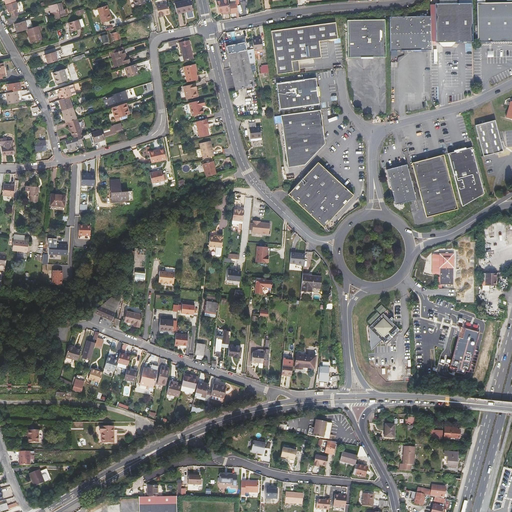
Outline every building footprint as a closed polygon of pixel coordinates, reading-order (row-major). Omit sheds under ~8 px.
[(190,0),(185,0),(174,2),(176,12),(185,10),(185,12),(192,10),(190,0)] [(217,2),(219,12),(223,12),(229,11),(227,0),(217,2)] [(430,17),(431,41),(436,41),(436,42),(438,42),(442,47),(451,47),(455,42),(465,41),(472,41),(472,3),(472,0),(459,1),(459,3),(435,4),(435,5),(430,5),(430,17)] [(9,12),(10,11),(12,17),(15,16),(19,15),(17,9),(19,9),(16,2),(6,5),(9,12)] [(169,12),(167,2),(155,5),(158,16),(163,15),(162,13),(164,13),(165,14),(168,13),(169,12)] [(511,2),(477,3),(478,38),(478,41),(511,40),(511,2)] [(60,17),(59,16),(67,14),(66,10),(63,11),(61,3),(49,6),(51,16),(55,15),(55,17),(60,17)] [(97,8),(102,23),(111,20),(106,5),(97,8)] [(430,17),(406,18),(407,51),(431,51),(431,41),(430,17)] [(407,51),(406,18),(390,18),(390,52),(407,51)] [(72,32),(82,29),(79,20),(70,22),(72,28),(71,28),(72,32)] [(24,21),(14,24),(17,32),(27,29),(24,21)] [(348,22),(348,59),(386,59),(386,21),(348,22)] [(294,72),(292,62),(297,61),(322,58),(320,42),(338,39),(336,23),(272,32),(277,74),(294,72)] [(38,27),(27,30),(30,37),(31,36),(33,43),(43,40),(38,27)] [(111,34),(113,41),(119,39),(117,32),(111,34)] [(107,34),(101,36),(102,42),(109,40),(107,34)] [(263,49),(262,39),(253,40),(254,50),(263,49)] [(183,55),(184,60),(184,61),(193,58),(189,40),(180,42),(183,55)] [(256,84),(255,63),(254,50),(253,40),(252,40),(249,41),(245,41),(226,45),(236,90),(257,86),(256,84)] [(125,56),(123,50),(113,53),(118,66),(130,62),(128,57),(126,58),(125,56)] [(54,52),(44,55),(47,64),(57,61),(54,52)] [(114,67),(118,66),(113,53),(110,54),(114,67)] [(136,69),(137,68),(135,64),(125,67),(128,78),(138,74),(136,69)] [(197,79),(195,71),(194,64),(183,67),(186,82),(197,79)] [(53,72),(56,84),(67,81),(63,69),(53,72)] [(319,105),(318,95),(317,88),(315,78),(276,84),(280,111),(319,105)] [(18,83),(7,85),(8,93),(18,91),(19,91),(18,83)] [(60,95),(58,95),(60,100),(68,97),(71,96),(75,95),(72,84),(68,86),(58,89),(59,93),(60,95)] [(183,86),(186,99),(197,96),(196,91),(195,92),(193,84),(183,86)] [(8,93),(6,93),(8,104),(20,102),(18,91),(8,93)] [(113,104),(122,101),(120,92),(105,97),(106,99),(111,98),(113,104)] [(60,100),(59,100),(62,111),(72,107),(68,97),(60,100)] [(202,106),(204,105),(203,99),(189,103),(192,115),(203,113),(202,106)] [(72,107),(62,111),(66,122),(67,122),(76,119),(72,107)] [(127,109),(126,109),(125,107),(113,111),(115,118),(129,114),(127,109)] [(306,165),(325,144),(324,139),(324,137),(320,110),(280,116),(287,167),(306,165)] [(206,125),(209,125),(207,119),(195,121),(199,137),(209,134),(207,128),(206,125)] [(495,120),(475,125),(483,156),(503,151),(498,132),(495,120)] [(77,123),(68,126),(70,133),(79,130),(77,123)] [(123,131),(121,123),(113,125),(116,132),(116,133),(123,131)] [(256,123),(249,123),(251,139),(261,137),(260,127),(256,127),(256,123)] [(104,135),(113,133),(110,126),(95,131),(90,132),(93,142),(104,138),(104,135)] [(65,140),(67,148),(68,148),(75,146),(79,145),(82,144),(82,146),(84,146),(81,135),(76,137),(71,138),(65,140)] [(7,141),(7,138),(0,138),(0,144),(2,144),(2,146),(2,147),(1,148),(1,155),(14,154),(12,140),(7,141)] [(47,150),(45,140),(34,141),(35,152),(47,150)] [(210,141),(199,143),(202,158),(213,156),(210,141)] [(472,147),(448,153),(462,206),(484,193),(472,147)] [(166,159),(165,156),(163,148),(149,151),(151,159),(151,162),(166,159)] [(443,154),(412,163),(426,217),(438,214),(458,209),(443,154)] [(213,161),(202,164),(206,177),(216,174),(214,168),(213,168),(213,166),(215,165),(213,161)] [(289,193),(288,194),(295,201),(324,227),(354,195),(342,184),(340,182),(332,182),(332,175),(318,162),(295,187),(289,193)] [(186,173),(189,171),(190,169),(189,166),(190,166),(190,165),(191,164),(191,163),(190,164),(189,163),(181,165),(183,171),(186,173)] [(406,164),(386,169),(395,204),(408,201),(416,199),(406,164)] [(150,173),(152,182),(164,180),(163,174),(162,170),(150,173)] [(81,185),(95,185),(95,174),(89,173),(89,174),(81,174),(81,185)] [(111,180),(112,202),(129,201),(128,192),(121,193),(120,180),(111,180)] [(10,183),(10,184),(5,183),(4,183),(2,194),(3,194),(13,195),(15,183),(10,183)] [(31,190),(30,201),(37,202),(38,187),(25,185),(25,190),(31,190)] [(51,194),(50,209),(64,210),(65,195),(51,194)] [(240,210),(233,209),(232,220),(239,221),(240,210)] [(253,222),(250,222),(249,232),(269,235),(270,224),(262,223),(262,224),(260,224),(260,223),(260,222),(254,221),(253,222)] [(84,225),(84,224),(79,224),(79,238),(90,239),(91,225),(84,225)] [(218,235),(210,234),(209,236),(208,246),(221,248),(222,236),(218,236),(218,235)] [(28,242),(24,241),(13,240),(12,250),(27,252),(28,242)] [(68,255),(68,245),(56,245),(53,244),(50,244),(50,255),(68,255)] [(268,247),(257,246),(256,262),(268,262),(268,255),(267,255),(268,247)] [(305,254),(291,252),(290,264),(296,264),(296,265),(303,266),(305,254)] [(454,253),(432,253),(432,274),(440,274),(440,284),(454,284),(454,253)] [(159,271),(158,282),(164,282),(167,282),(167,283),(173,283),(174,272),(175,268),(165,267),(165,271),(159,271)] [(226,270),(225,279),(238,281),(239,271),(230,270),(229,269),(227,269),(226,270)] [(63,285),(63,271),(54,271),(53,285),(63,285)] [(496,273),(486,273),(486,285),(496,286),(496,273)] [(322,276),(302,274),(300,291),(305,292),(306,287),(313,288),(320,289),(322,276)] [(267,278),(257,277),(256,293),(263,294),(263,287),(272,288),(273,280),(267,280),(267,278)] [(112,297),(94,313),(112,321),(120,301),(112,297)] [(206,302),(205,313),(215,314),(217,304),(206,302)] [(189,314),(194,314),(195,305),(182,304),(181,313),(186,313),(186,314),(189,314)] [(127,311),(124,322),(133,324),(133,326),(139,327),(142,314),(127,311)] [(383,313),(369,327),(371,350),(374,347),(381,339),(383,342),(397,327),(395,324),(391,321),(393,319),(391,318),(389,319),(383,313)] [(160,319),(159,330),(172,331),(173,320),(160,319)] [(479,332),(465,328),(462,338),(458,337),(449,368),(450,369),(450,370),(451,371),(452,372),(459,374),(459,373),(464,374),(465,371),(468,372),(476,342),(479,332)] [(229,331),(223,330),(222,336),(222,344),(229,344),(230,338),(228,338),(229,331)] [(186,346),(187,335),(175,334),(174,345),(178,346),(179,345),(186,346)] [(96,343),(95,347),(101,349),(104,340),(97,338),(96,343)] [(95,347),(96,343),(88,341),(82,358),(91,360),(95,347)] [(195,343),(193,358),(202,359),(205,345),(195,343)] [(69,346),(66,357),(78,361),(81,349),(69,346)] [(234,346),(229,346),(228,356),(233,356),(233,357),(240,358),(241,347),(234,347),(234,346)] [(131,355),(120,352),(118,358),(117,362),(128,365),(131,355)] [(264,354),(252,352),(251,362),(263,363),(264,354)] [(316,356),(296,354),(295,368),(302,369),(302,367),(314,368),(316,356)] [(114,358),(111,357),(108,356),(104,368),(115,371),(117,362),(118,358),(114,357),(114,358)] [(292,365),(282,364),(281,375),(291,376),(292,365)] [(151,368),(144,366),(140,384),(153,387),(157,372),(157,370),(151,368)] [(169,369),(161,367),(160,373),(157,384),(165,386),(169,369)] [(320,376),(319,381),(327,381),(329,367),(321,367),(320,376)] [(88,379),(99,382),(103,373),(100,372),(99,370),(96,369),(95,370),(92,369),(88,379)] [(127,369),(124,379),(135,382),(138,371),(127,369)] [(182,384),(181,385),(195,389),(198,377),(184,373),(182,384)] [(77,375),(72,389),(81,392),(83,387),(82,387),(84,381),(80,380),(80,378),(81,376),(77,375)] [(182,384),(178,383),(175,383),(175,382),(170,380),(167,394),(179,397),(181,385),(182,384)] [(195,395),(205,398),(205,400),(209,401),(211,395),(211,393),(207,392),(209,384),(202,382),(198,381),(195,395)] [(211,393),(211,395),(222,398),(226,386),(214,383),(211,393)] [(192,407),(190,415),(207,409),(208,406),(198,408),(194,407),(192,406),(192,407)] [(308,435),(323,438),(327,422),(316,420),(314,430),(309,429),(308,435)] [(323,438),(329,439),(335,440),(336,436),(330,435),(332,423),(327,422),(323,438)] [(385,424),(385,437),(394,438),(394,425),(385,424)] [(114,426),(99,426),(99,433),(102,433),(102,444),(114,444),(114,426)] [(450,439),(451,437),(459,438),(460,429),(457,429),(457,427),(445,427),(444,439),(450,439)] [(29,443),(38,443),(38,430),(28,430),(28,435),(29,435),(29,438),(29,443)] [(323,446),(322,452),(325,452),(327,441),(320,439),(318,445),(323,446)] [(335,442),(328,440),(325,452),(333,454),(335,444),(336,442),(335,442)] [(263,444),(251,441),(249,452),(261,454),(263,444)] [(357,456),(357,457),(367,456),(362,447),(360,446),(357,456)] [(400,469),(411,470),(411,465),(414,465),(415,447),(404,446),(402,464),(400,464),(400,469)] [(289,459),(294,460),(295,451),(283,448),(281,457),(286,458),(286,459),(289,460),(289,459)] [(30,451),(19,451),(19,465),(30,465),(30,451)] [(444,455),(448,456),(447,465),(457,466),(458,452),(444,451),(444,455)] [(357,456),(342,452),(340,461),(355,465),(355,464),(357,457),(357,456)] [(326,467),(328,459),(315,456),(313,465),(318,466),(326,467)] [(367,467),(355,464),(355,465),(352,474),(365,477),(367,467)] [(39,469),(29,473),(34,487),(51,480),(46,469),(40,471),(39,469)] [(223,474),(219,474),(219,483),(232,484),(232,485),(236,486),(237,475),(232,475),(232,474),(229,474),(229,473),(223,473),(223,474)] [(200,476),(188,476),(188,485),(199,485),(200,476)] [(259,482),(242,481),(241,495),(245,495),(245,492),(258,493),(259,482)] [(419,488),(417,493),(425,495),(430,496),(430,495),(444,497),(444,495),(445,495),(446,493),(444,493),(445,487),(432,485),(431,490),(419,488)] [(147,497),(157,497),(157,486),(147,486),(147,497)] [(266,487),(265,498),(277,499),(277,489),(270,488),(270,487),(266,487)] [(410,491),(408,499),(414,500),(416,493),(410,491)] [(286,492),(285,503),(303,504),(303,493),(294,493),(294,494),(291,494),(292,493),(286,492)] [(417,493),(416,493),(414,500),(414,503),(423,505),(425,495),(417,493)] [(335,494),(333,506),(345,507),(347,495),(341,494),(341,495),(335,494)] [(364,494),(362,506),(371,507),(373,495),(364,494)] [(138,511),(176,511),(177,504),(176,497),(157,497),(147,497),(139,497),(139,504),(138,511)] [(329,509),(330,500),(325,499),(325,500),(317,500),(316,509),(329,510),(329,509)] [(107,511),(120,511),(120,502),(116,502),(107,502),(107,511)] [(8,509),(17,506),(16,505),(16,503),(7,506),(6,504),(0,505),(0,511),(8,509)]
